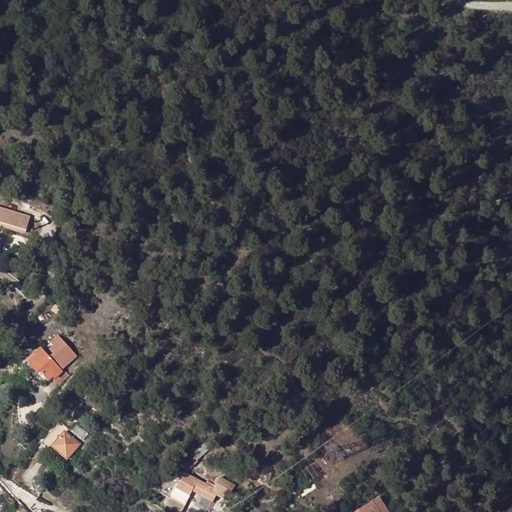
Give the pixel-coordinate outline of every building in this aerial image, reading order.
[(0,225),(26,233),(30,219),(0,209),(0,225)] [(0,228),(25,236),(26,233),(0,225),(0,228)] [(63,303),(59,300),(52,311),(56,314),(63,303)] [(54,354),(49,359),(61,371),(78,356),(72,350),(69,346),(59,335),(50,343),(54,346),(50,350),(54,354)] [(24,341),(17,349),(21,352),(29,343),(26,340),(24,342),(24,341)] [(48,382),(52,379),(54,378),(55,379),(62,373),(61,371),(49,359),(41,350),(34,356),(35,358),(28,364),(38,374),(39,373),(48,382)] [(63,372),(62,373),(55,379),(54,378),(52,379),(58,385),(68,376),(63,372)] [(107,410),(100,403),(93,410),(101,417),(107,410)] [(71,432),(83,442),(88,435),(76,425),(71,432)] [(49,451),(51,448),(66,460),(79,445),(64,433),(57,440),(50,434),(41,444),(49,450),(49,451)] [(191,457),(196,463),(214,446),(209,440),(191,457)] [(190,469),(196,463),(191,457),(185,463),(190,469)] [(175,490),(173,494),(188,502),(193,493),(213,503),(217,497),(228,502),(235,488),(219,479),(215,487),(207,483),(205,486),(183,474),(175,490)] [(186,505),(188,502),(173,494),(172,496),(171,498),(186,505)] [(182,511),(186,505),(171,498),(168,505),(180,511),(182,511)] [(371,503),(377,511),(386,511),(378,499),(371,503)] [(377,511),(371,503),(357,511),(377,511)]
